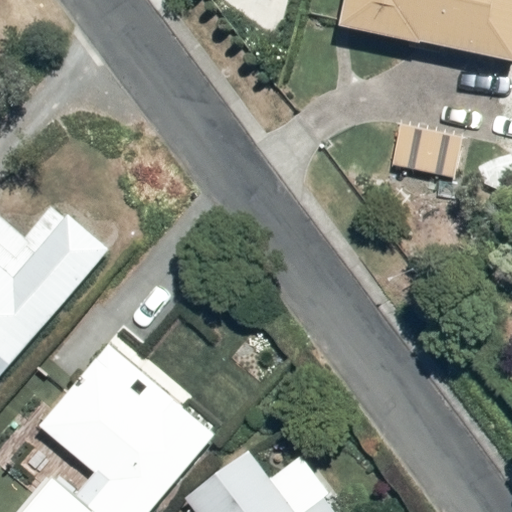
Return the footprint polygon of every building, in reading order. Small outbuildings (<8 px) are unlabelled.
[(511,0),(352,0),(348,22),(511,57),(511,0)] [(479,139),(405,121),(393,165),(468,183),(479,139)] [(29,231),(0,205),(0,379),(119,243),(76,206),(72,212),(57,199),(29,231)] [(193,397),(118,336),(46,424),(91,460),(66,491),(89,510),(87,511),(157,511),(222,433),(187,404),(193,397)] [(257,442),(189,496),(201,510),(198,511),(374,511),(322,445),(284,476),(257,442)]
